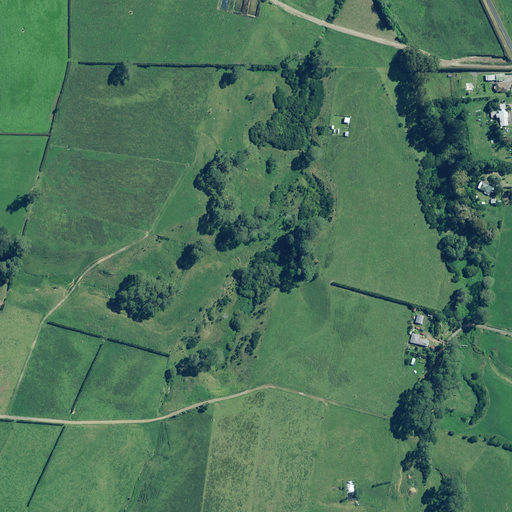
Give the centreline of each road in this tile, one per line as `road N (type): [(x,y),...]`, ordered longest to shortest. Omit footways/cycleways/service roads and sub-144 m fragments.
road 1 (track): [(250,393),(128,423),(39,433),(0,428)]
road 2 (track): [(279,0),(459,64),(511,66)]
